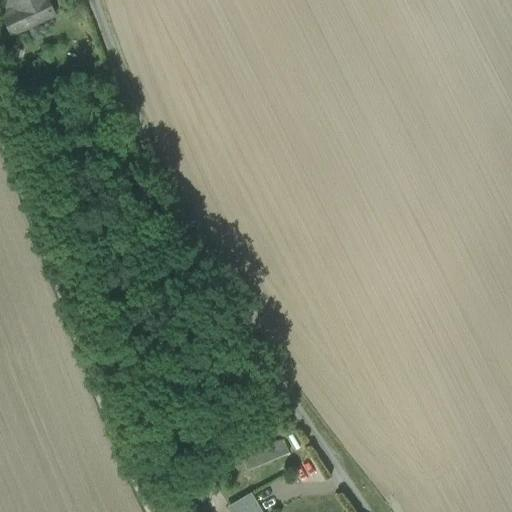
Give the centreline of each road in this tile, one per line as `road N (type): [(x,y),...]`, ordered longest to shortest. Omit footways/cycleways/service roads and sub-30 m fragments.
road 1 (track): [(366,511),(189,240),(92,0)]
road 2 (track): [(146,511),(0,121)]
